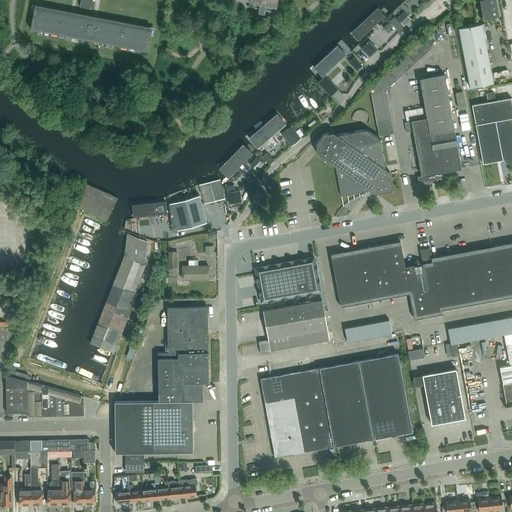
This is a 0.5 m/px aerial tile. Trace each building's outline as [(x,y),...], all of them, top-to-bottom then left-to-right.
[(95,0),(82,0),(81,7),(93,9),(95,0)] [(258,0),(259,0),(260,0),(258,7),(258,8),(264,9),(265,8),(264,8),(265,1),(266,1),(276,3),(276,0),(258,0)] [(378,26),(401,7),(395,0),(394,0),(372,18),(378,26)] [(498,16),(495,0),(479,0),(483,19),(498,16)] [(30,29),(45,32),(49,11),(34,8),(30,29)] [(49,11),(45,32),(60,35),(64,14),(49,11)] [(397,19),(399,21),(404,26),(411,20),(404,12),(397,19)] [(64,14),(60,35),(75,38),(79,17),(64,14)] [(399,21),(397,19),(394,16),(390,21),(395,26),(399,21)] [(79,17),(75,38),(90,41),(94,19),(79,17)] [(109,22),(94,19),(90,41),(105,43),(109,22)] [(109,22),(105,43),(120,46),(124,25),(109,22)] [(482,24),(458,28),(470,87),(493,83),(482,24)] [(124,25),(120,46),(135,49),(139,28),(124,25)] [(139,28),(135,49),(150,52),(154,31),(139,28)] [(424,38),(405,55),(391,68),(384,75),(370,88),(373,105),(384,102),(387,102),(385,90),(413,64),(432,47),(424,38)] [(371,42),(362,50),(369,58),(378,50),(371,42)] [(322,74),(344,54),(337,47),(315,67),(322,74)] [(358,61),(353,65),(357,70),(362,66),(358,61)] [(411,120),(411,121),(404,122),(406,133),(413,131),(420,169),(421,175),(418,176),(419,185),(443,180),(442,173),(456,170),(461,169),(462,169),(443,74),(419,79),(426,117),(411,120)] [(313,86),(288,104),(297,115),(321,98),(313,86)] [(494,92),(486,93),(487,101),(495,100),(494,92)] [(472,105),(483,163),(503,160),(502,158),(504,158),(505,159),(505,160),(506,161),(507,162),(508,163),(509,163),(510,164),(511,162),(511,161),(511,102),(511,97),(472,105)] [(387,102),(384,102),(373,105),(379,135),(393,133),(387,102)] [(404,111),(406,121),(426,117),(424,107),(404,111)] [(276,119),(253,138),(260,146),(282,126),(276,119)] [(315,119),(308,125),(311,129),(318,123),(315,119)] [(285,130),(295,143),(300,138),(290,126),(285,130)] [(301,128),(296,131),(299,137),(305,133),(301,128)] [(340,172),(336,173),(341,196),(371,191),(375,193),(384,191),(393,190),(390,171),(386,168),(380,139),(366,129),(336,135),(333,132),(324,134),(316,145),(318,154),(339,169),(340,172)] [(248,143),(227,164),(234,171),(255,150),(248,143)] [(273,160),(267,153),(263,157),(269,164),(273,160)] [(221,200),(217,180),(199,184),(204,204),(221,200)] [(80,208),(90,185),(83,182),(80,190),(73,204),(76,206),(80,208)] [(80,208),(86,211),(97,188),(90,185),(80,208)] [(97,188),(86,211),(93,214),(104,192),(97,188)] [(227,192),(229,204),(236,203),(234,191),(227,192)] [(104,192),(93,214),(100,217),(111,195),(104,192)] [(111,195),(100,217),(107,221),(117,198),(111,195)] [(204,216),(204,215),(203,215),(202,210),(203,209),(202,208),(198,195),(169,203),(172,232),(205,222),(204,216)] [(165,200),(132,206),(134,218),(167,212),(165,200)] [(124,257),(93,335),(90,344),(112,353),(113,353),(117,344),(130,311),(128,310),(141,277),(140,277),(145,265),(143,264),(146,242),(126,234),(124,257)] [(399,241),(396,241),(330,254),(340,306),(384,298),(408,293),(413,319),(442,313),(441,310),(511,296),(511,242),(431,257),(429,247),(428,247),(429,248),(419,250),(422,263),(404,266),(399,241)] [(178,282),(177,252),(168,252),(168,282),(178,282)] [(314,257),(255,268),(261,302),(320,291),(314,257)] [(188,266),(183,266),(183,279),(208,279),(208,266),(197,266),(188,266)] [(260,353),(329,340),(321,299),(262,310),(268,339),(258,341),(260,353)] [(118,401),(114,401),(114,414),(115,452),(125,452),(144,452),(193,451),(192,424),(192,400),(195,397),(199,386),(199,382),(202,382),(207,382),(208,382),(209,382),(208,332),(208,306),(197,306),(167,307),(168,352),(157,352),(158,392),(158,401),(124,401),(118,401)] [(499,319),(502,333),(511,331),(508,317),(499,319)] [(382,335),(391,333),(389,319),(380,321),(382,335)] [(502,333),(499,319),(490,321),(493,335),(502,333)] [(373,337),(382,335),(380,321),(371,323),(373,337)] [(490,321),(481,322),(484,336),(493,335),(490,321)] [(473,324),(475,338),(484,336),(481,322),(473,324)] [(373,337),(371,323),(362,324),(365,338),(373,337)] [(362,324),(353,326),(356,340),(365,338),(362,324)] [(466,340),(475,338),(473,324),(464,326),(466,340)] [(356,340),(353,326),(344,328),(347,342),(356,340)] [(455,327),(457,341),(466,340),(464,326),(455,327)] [(446,329),(448,343),(457,341),(455,327),(446,329)] [(511,332),(504,334),(509,365),(499,367),(506,405),(511,404),(511,332)] [(456,342),(449,343),(452,356),(458,354),(456,342)] [(130,346),(126,357),(131,359),(136,348),(130,346)] [(407,351),(409,359),(424,357),(422,348),(407,351)] [(373,439),(396,434),(413,431),(398,353),(359,360),(373,439)] [(359,360),(319,367),(334,446),(373,439),(359,360)] [(294,398),(298,418),(304,452),(334,446),(319,367),(289,373),(294,398)] [(455,368),(422,374),(422,375),(424,385),(431,423),(465,417),(455,368)] [(265,403),(294,398),(289,373),(260,378),(265,403)] [(14,377),(7,375),(7,412),(28,412),(27,380),(24,379),(14,377)] [(41,384),(27,380),(28,412),(28,416),(35,416),(42,415),(41,384)] [(298,418),(294,398),(265,403),(269,423),(298,418)] [(269,423),(271,438),(275,457),(304,452),(298,418),(269,423)] [(0,440),(0,453),(14,453),(14,451),(14,441),(0,440)] [(14,441),(15,451),(21,451),(29,451),(29,440),(14,441)] [(41,440),(30,440),(30,451),(40,451),(42,451),(41,440)] [(83,450),(84,462),(95,462),(95,449),(94,449),(88,450),(83,450)] [(40,451),(30,451),(31,467),(38,467),(40,467),(40,451)] [(42,451),(40,451),(40,467),(47,467),(48,467),(48,451),(47,451),(42,451)] [(144,452),(125,452),(125,463),(144,462),(144,461),(144,452)] [(144,462),(125,463),(125,472),(144,472),(144,471),(144,462)] [(58,470),(58,464),(52,464),(52,480),(49,483),(49,488),(48,488),(48,505),(57,505),(57,504),(59,504),(59,488),(58,470)] [(211,465),(195,466),(195,473),(211,471),(211,465)] [(31,473),(30,473),(30,504),(33,504),(33,505),(41,505),(41,488),(41,482),(39,481),(39,476),(38,475),(38,467),(31,467),(31,473)] [(65,470),(58,470),(59,481),(59,488),(59,504),(62,504),(62,505),(70,505),(70,489),(71,489),(71,479),(65,479),(65,470)] [(84,471),(71,471),(71,479),(71,489),(74,489),(74,505),(84,505),(84,488),(84,471)] [(28,504),(30,504),(30,473),(24,474),(24,480),(25,489),(19,489),(20,505),(28,505),(28,504)] [(123,492),(115,492),(116,503),(130,502),(129,491),(128,485),(128,481),(127,474),(121,475),(123,492)] [(0,486),(0,504),(1,505),(1,506),(7,506),(7,505),(12,504),(11,475),(4,476),(5,486),(0,486)] [(160,475),(154,476),(154,479),(155,483),(155,488),(156,499),(169,498),(168,487),(159,488),(158,482),(160,480),(160,475)] [(197,484),(196,479),(181,480),(182,496),(196,495),(195,484),(197,484)] [(84,505),(94,505),(94,489),(95,487),(95,480),(89,481),(90,488),(84,488),(84,505)] [(178,486),(177,486),(176,481),(173,480),(170,480),(168,482),(168,487),(169,498),(182,496),(181,480),(177,481),(178,486)] [(151,489),(142,490),(143,501),(156,499),(155,488),(151,489)] [(129,491),(130,502),(143,501),(142,490),(133,491),(129,491)] [(501,496),(489,497),(490,511),(492,511),(492,510),(502,509),(501,496)] [(490,511),(489,497),(488,497),(477,498),(478,511),(488,511),(487,511),(490,511)] [(468,499),(457,500),(458,511),(469,511),(469,502),(468,499)] [(458,511),(457,500),(445,501),(445,507),(446,511),(458,511)] [(436,511),(435,502),(423,503),(423,511),(436,511)] [(423,511),(423,503),(411,505),(411,511),(423,511)]
